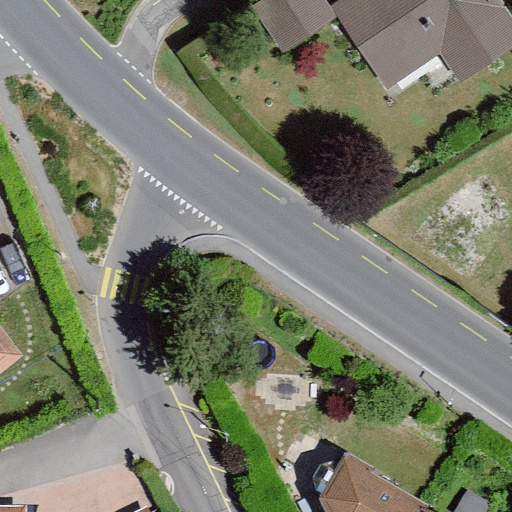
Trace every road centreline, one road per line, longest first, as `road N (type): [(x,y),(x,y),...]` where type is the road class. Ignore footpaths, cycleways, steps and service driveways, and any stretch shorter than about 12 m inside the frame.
road 1 (tertiary): [(511,388),(309,257),(189,168)]
road 2 (tertiary): [(210,511),(140,374),(126,312),(149,226),(189,168)]
road 3 (tertiary): [(102,92),(13,0)]
